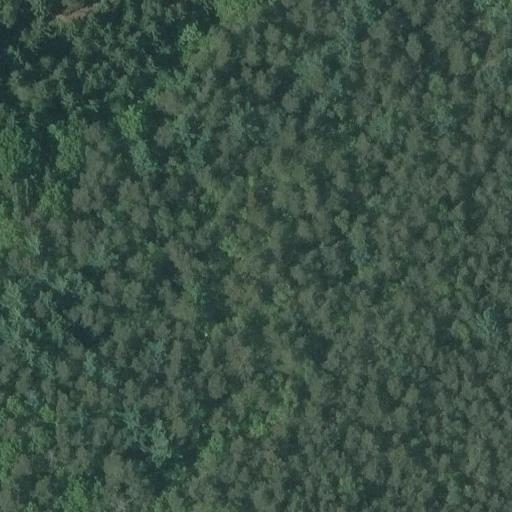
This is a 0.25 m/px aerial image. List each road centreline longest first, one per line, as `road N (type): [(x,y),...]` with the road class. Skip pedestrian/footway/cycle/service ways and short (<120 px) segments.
road 1 (track): [(230,0),(0,251)]
road 2 (track): [(0,405),(125,511)]
